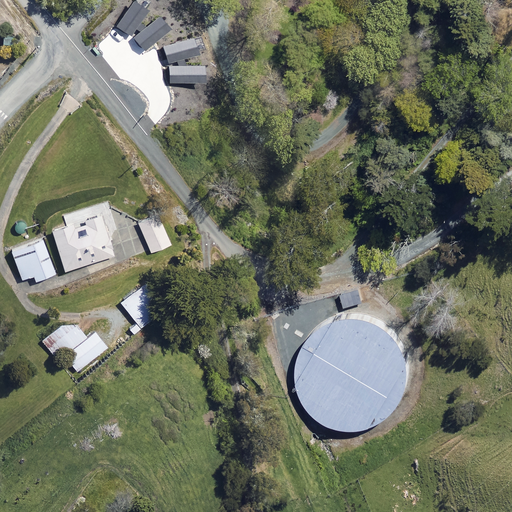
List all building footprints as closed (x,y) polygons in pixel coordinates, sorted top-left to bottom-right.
[(76,227),(74,222),(52,229),(65,270),(114,254),(101,213),(83,219),(85,224),(76,227)] [(171,243),(158,213),(138,221),(151,251),(171,243)] [(55,272),(43,238),(12,249),(22,278),(34,274),(36,279),(55,272)] [(164,309),(144,283),(121,301),(137,322),(130,328),(133,333),(164,309)] [(363,300),(360,288),(343,293),(346,305),(363,300)] [(296,366),(296,370),(296,373),(297,377),(297,380),(298,384),(299,387),(300,391),(302,394),(303,397),(305,401),(307,404),(310,406),(312,409),(315,412),(317,414),(320,416),(323,418),(326,420),(329,422),(333,423),(336,425),(340,426),(343,426),(347,427),(350,427),(354,427),(358,427),(361,427),(365,426),(368,426),(372,425),(375,423),(379,422),(382,420),(385,418),(388,416),(391,414),(394,412),(396,409),(398,406),(401,404),(403,401),(405,398),(406,394),(408,391),(409,387),(410,384),(411,380),(411,377),(412,373),(412,370),(412,366),(411,362),(411,359),(410,355),(409,352),(408,348),(406,345),(405,342),(403,339),(401,336),(398,333),(396,330),(394,327),(391,325),(388,323),(385,321),(382,319),(379,317),(375,316),(372,315),(368,314),(365,313),(361,312),(358,312),(354,312),(350,312),(347,312),(343,313),(340,314),(336,315),(333,316),(329,317),(326,319),(323,321),(320,323),(317,325),(315,327),(312,330),(310,333),(307,336),(305,339),(303,342),(302,345),(300,348),(299,352),(298,355),(297,359),(297,362),(296,366)] [(76,323),(62,323),(42,339),(56,357),(63,352),(77,370),(107,346),(95,330),(87,337),(76,323)]
